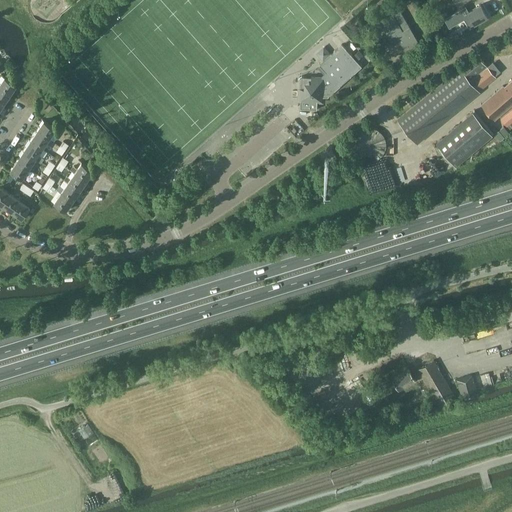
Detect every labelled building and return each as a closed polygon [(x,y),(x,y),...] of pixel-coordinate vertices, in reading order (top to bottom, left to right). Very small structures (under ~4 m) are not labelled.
[(470,17),(474,24),(487,16),(481,4),(468,12),(468,13),(461,17),(463,21),(470,17)] [(399,40),(405,50),(418,42),(398,6),(391,11),(394,16),(381,23),(392,43),(399,40)] [(445,18),(448,23),(458,17),(455,12),(445,18)] [(328,97),(362,66),(342,44),(319,64),(326,72),(322,75),(322,77),(300,76),(298,100),(300,100),(300,108),(317,109),(317,101),(322,101),(323,96),(328,97)] [(481,91),(480,90),(496,76),(478,53),(398,118),(418,142),(481,91)] [(5,77),(0,84),(0,88),(10,95),(17,85),(5,77)] [(511,80),(504,86),(503,85),(481,103),(494,119),(511,104),(511,80)] [(0,88),(0,103),(3,105),(10,95),(0,88)] [(511,127),(511,108),(501,118),(510,129),(511,127)] [(435,141),(454,164),(492,133),(473,110),(435,141)] [(44,120),(37,130),(49,138),(56,128),(44,120)] [(495,127),(499,132),(503,129),(498,123),(495,127)] [(355,132),(362,160),(389,153),(381,125),(355,132)] [(37,130),(30,141),(42,148),(49,138),(37,130)] [(30,141),(24,151),(36,159),(35,159),(41,162),(44,158),(38,154),(42,148),(30,141)] [(63,141),(60,146),(65,149),(68,144),(63,141)] [(65,149),(60,146),(56,151),(61,155),(65,149)] [(327,152),(332,161),(337,157),(332,149),(327,152)] [(24,151),(17,161),(29,169),(35,159),(36,159),(24,151)] [(63,157),(60,162),(65,166),(68,160),(63,157)] [(29,169),(17,161),(10,171),(22,179),(29,169)] [(50,161),(46,166),(52,169),(55,164),(50,161)] [(65,166),(60,162),(56,167),(62,171),(65,166)] [(82,162),(75,173),(87,181),(94,171),(82,162)] [(52,169),(46,166),(43,171),(48,174),(52,169)] [(9,173),(5,178),(10,182),(14,177),(9,173)] [(64,180),(68,183),(80,190),(87,181),(75,173),(71,178),(67,175),(64,180)] [(50,177),(46,182),(52,186),(55,180),(50,177)] [(36,181),(33,186),(38,190),(42,184),(36,181)] [(52,186),(46,182),(43,187),(48,191),(52,186)] [(20,188),(25,192),(29,186),(24,183),(20,188)] [(57,189),(61,193),(61,192),(73,200),(80,190),(68,183),(64,188),(59,185),(57,189)] [(0,203),(2,205),(10,193),(0,186),(0,203)] [(29,186),(25,192),(30,195),(34,190),(29,186)] [(61,192),(61,193),(54,202),(66,211),(73,200),(61,192)] [(2,205),(12,212),(20,200),(10,193),(2,205)] [(20,200),(12,212),(22,218),(30,207),(20,200)] [(433,360),(418,369),(419,371),(422,375),(440,406),(455,397),(433,360)] [(422,375),(419,371),(412,375),(409,369),(393,378),(399,388),(422,375)] [(457,378),(464,399),(478,395),(472,374),(457,378)]
